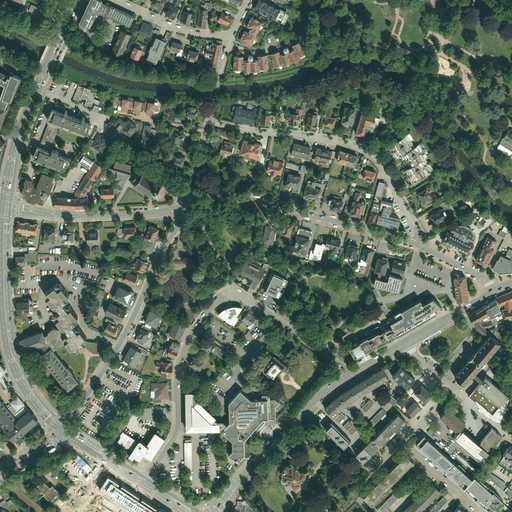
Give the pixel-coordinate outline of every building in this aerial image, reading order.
[(101,14),(131,26),(136,15),(101,0),(90,0),(81,21),(91,25),(90,27),(98,30),(102,21),(98,20),(101,14)] [(170,2),(165,14),(174,18),(180,6),(178,5),(179,0),(172,0),(172,2),(170,2)] [(265,0),(256,0),(253,7),(280,20),(285,10),(265,0)] [(443,1),(439,0),(434,0),(431,13),(439,15),(443,1)] [(199,8),(197,25),(206,26),(208,9),(212,9),(212,2),(205,2),(205,4),(201,4),(201,8),(199,8)] [(43,12),(30,6),(24,20),(37,26),(43,12)] [(184,10),(181,21),(189,23),(193,12),(184,10)] [(222,22),(227,24),(232,16),(222,11),(216,20),(221,23),(222,22)] [(244,29),(240,38),(251,43),(255,34),(257,29),(257,30),(262,20),(251,15),(246,25),(250,27),(248,31),(244,29)] [(141,22),(136,33),(146,37),(147,36),(151,37),(154,30),(150,29),(152,26),(141,22)] [(119,30),(110,50),(121,55),(130,35),(119,30)] [(165,40),(155,36),(145,59),(155,63),(165,40)] [(250,67),(259,66),(267,65),(267,66),(273,65),(273,62),(282,59),(283,62),(291,59),(299,55),(298,53),(306,49),(299,37),(292,42),(294,45),(289,47),(287,44),(283,47),(284,50),(279,51),(278,48),(269,51),(270,53),(266,54),(265,51),(257,52),(258,56),(252,57),(252,53),(247,53),(247,57),(242,57),(242,52),(233,52),(232,66),(241,66),(250,67)] [(180,48),(182,42),(172,38),(171,41),(169,41),(166,47),(166,49),(169,50),(167,53),(179,57),(182,49),(180,48)] [(205,48),(203,54),(210,55),(208,64),(217,66),(221,43),(212,42),(211,49),(205,48)] [(408,43),(398,45),(402,57),(414,51),(408,43)] [(133,46),(129,55),(138,58),(141,49),(133,46)] [(187,49),(184,58),(194,61),(197,51),(187,49)] [(0,153),(5,137),(0,135),(0,126),(7,105),(5,105),(6,100),(9,100),(21,78),(7,73),(0,69),(0,153)] [(83,88),(80,97),(88,99),(86,105),(93,107),(92,109),(98,111),(99,106),(97,106),(98,100),(93,98),(94,97),(92,96),(93,93),(89,92),(90,90),(83,88)] [(118,100),(117,105),(122,105),(121,111),(127,112),(128,109),(134,110),(133,114),(140,115),(142,102),(133,101),(133,102),(128,102),(129,100),(122,99),(122,101),(118,100)] [(349,123),(352,124),(357,104),(350,103),(351,101),(344,99),(343,103),(345,104),(340,121),(344,122),(343,125),(348,127),(349,123)] [(154,104),(146,103),(145,116),(153,117),(154,104)] [(233,119),(253,123),(257,108),(252,107),(251,109),(236,105),(233,119)] [(185,106),(184,118),(195,119),(196,107),(185,106)] [(292,126),(292,125),(298,125),(298,121),(300,121),(300,116),(298,116),(299,114),(302,114),(302,109),(297,108),(296,114),(289,113),(289,117),(286,117),(286,122),(289,122),(289,124),(289,126),(292,126)] [(37,144),(33,156),(65,168),(69,157),(57,152),(58,150),(51,148),(60,125),(85,134),(89,124),(52,110),(48,120),(53,122),(43,147),(37,144)] [(308,112),(306,127),(315,129),(315,126),(317,126),(317,122),(316,121),(318,113),(308,112)] [(362,113),(360,119),(369,122),(377,124),(377,123),(385,126),(387,119),(382,118),(383,116),(377,114),(376,116),(371,114),(371,115),(362,113)] [(261,114),(260,123),(269,124),(269,121),(271,121),(271,122),(275,123),(276,116),(271,115),(261,114)] [(325,115),(324,125),(329,126),(329,129),(333,130),(333,126),(334,127),(336,116),(325,115)] [(137,127),(127,120),(126,121),(119,116),(107,132),(116,138),(121,131),(129,137),(137,127)] [(356,133),(359,134),(358,136),(362,137),(363,135),(365,136),(366,132),(372,133),(374,129),(368,127),(369,122),(360,119),(356,133)] [(151,126),(144,125),(142,137),(150,139),(150,135),(157,136),(158,130),(151,129),(151,126)] [(499,142),(511,149),(511,130),(508,128),(499,142)] [(181,134),(170,132),(168,140),(170,140),(169,144),(179,146),(180,140),(183,140),(184,136),(181,135),(181,134)] [(103,153),(110,141),(98,133),(91,146),(103,153)] [(404,136),(388,146),(395,158),(399,156),(406,168),(403,170),(411,184),(427,174),(420,161),(423,159),(415,147),(412,149),(404,136)] [(242,138),(238,153),(256,158),(260,143),(242,138)] [(222,141),(220,151),(231,154),(234,144),(222,141)] [(291,141),(287,155),(291,156),(291,153),(307,157),(306,160),(309,161),(311,154),(308,153),(310,146),(291,141)] [(311,160),(328,165),(332,151),(315,147),(311,160)] [(337,150),(334,161),(353,167),(352,169),(357,171),(359,163),(355,162),(357,155),(337,150)] [(182,165),(184,157),(182,157),(182,155),(176,154),(175,155),(168,153),(166,164),(171,165),(170,168),(178,173),(180,169),(181,170),(182,170),(183,169),(184,168),(184,167),(184,166),(183,165),(182,165)] [(79,162),(88,169),(93,162),(83,155),(79,162)] [(283,163),(268,159),(265,170),(280,175),(283,163)] [(130,173),(132,166),(116,161),(114,168),(109,167),(109,168),(111,168),(110,172),(117,174),(117,179),(125,178),(125,177),(128,177),(129,173),(130,174),(131,173),(130,173)] [(86,207),(86,195),(104,170),(94,163),(74,191),(74,196),(53,196),(53,208),(86,207)] [(362,177),(371,180),(374,171),(365,168),(366,165),(362,163),(360,168),(364,170),(362,177)] [(306,173),(308,167),(301,165),(299,171),(306,173)] [(143,170),(133,185),(152,198),(162,184),(143,170)] [(29,197),(28,199),(44,203),(47,195),(49,195),(56,177),(42,171),(36,187),(33,186),(35,183),(32,182),(33,180),(26,177),(22,189),(24,192),(23,196),(29,197)] [(287,173),(284,184),(298,188),(302,177),(287,173)] [(306,179),(301,194),(318,199),(321,188),(314,186),(315,181),(306,179)] [(417,194),(422,204),(432,198),(429,193),(435,190),(432,184),(426,188),(427,189),(417,194)] [(113,187),(100,187),(101,197),(114,196),(113,187)] [(353,200),(351,199),(347,213),(360,217),(364,203),(359,202),(361,194),(355,192),(353,200)] [(344,200),(332,197),(329,209),(341,212),(344,200)] [(367,222),(375,224),(375,222),(380,200),(374,199),(374,203),(372,202),(368,221),(367,222)] [(375,222),(398,228),(400,218),(389,216),(392,203),(380,200),(375,222)] [(442,207),(428,215),(434,225),(452,214),(449,209),(450,208),(445,200),(440,203),(442,207)] [(18,220),(17,232),(37,234),(38,223),(18,220)] [(289,233),(292,224),(282,221),(279,230),(289,233)] [(273,242),(276,225),(265,223),(262,244),(268,245),(268,241),(273,242)] [(447,228),(442,238),(469,252),(474,242),(471,241),(472,238),(473,235),(473,231),(471,229),(469,226),(466,224),(462,223),(459,223),(456,224),(454,225),(452,227),(450,230),(447,228)] [(149,224),(144,236),(146,237),(142,249),(151,252),(156,241),(154,240),(155,237),(157,238),(159,233),(157,232),(158,227),(149,224)] [(123,225),(123,235),(136,235),(135,225),(123,225)] [(504,239),(509,228),(503,225),(498,235),(504,239)] [(42,228),(41,239),(53,240),(54,228),(42,228)] [(62,230),(61,239),(67,239),(67,242),(73,242),(73,239),(74,229),(64,228),(64,231),(62,230)] [(311,231),(298,228),(293,251),(306,254),(311,231)] [(86,232),(86,245),(91,245),(91,241),(99,241),(99,231),(86,232)] [(486,235),(475,259),(485,264),(497,240),(486,235)] [(326,244),(325,245),(333,247),(333,249),(337,250),(337,249),(338,249),(338,247),(340,248),(341,242),(340,242),(340,241),(328,237),(326,244)] [(316,243),(314,249),(312,255),(312,257),(313,257),(317,258),(316,261),(317,261),(317,262),(318,262),(318,261),(320,262),(323,250),(324,250),(325,245),(326,244),(322,243),(322,244),(316,243)] [(346,243),(343,256),(354,259),(358,246),(352,245),(346,243)] [(370,261),(373,251),(363,248),(360,259),(370,261)] [(15,254),(15,263),(25,263),(25,260),(34,260),(34,250),(28,250),(28,252),(24,252),(24,254),(15,254)] [(497,258),(492,269),(498,272),(498,274),(511,273),(511,259),(501,254),(498,259),(497,258)] [(386,259),(376,257),(372,271),(382,273),(386,259)] [(133,262),(131,267),(143,272),(147,262),(138,258),(135,263),(133,262)] [(245,259),(240,271),(253,277),(249,286),(255,288),(264,268),(245,259)] [(395,259),(392,269),(396,270),(394,276),(389,275),(387,281),(374,278),(372,285),(398,292),(402,278),(399,278),(400,271),(403,272),(406,261),(395,259)] [(128,272),(125,281),(136,285),(139,276),(128,272)] [(272,272),(264,290),(280,297),(288,279),(272,272)] [(94,287),(95,280),(76,276),(75,283),(94,287)] [(456,301),(468,300),(466,277),(454,278),(456,301)] [(36,350),(66,389),(76,381),(52,349),(55,347),(58,348),(65,343),(71,350),(76,350),(78,348),(81,346),(84,344),(86,342),(86,338),(79,328),(74,328),(72,324),(78,320),(78,316),(70,306),(65,306),(63,304),(68,299),(68,295),(59,285),(55,285),(46,292),(46,297),(53,307),(57,307),(60,311),(55,315),(55,319),(61,327),(58,329),(54,328),(48,332),(48,335),(45,337),(43,332),(21,341),(26,354),(36,350)] [(114,299),(128,305),(134,293),(119,287),(114,299)] [(511,291),(494,299),(498,307),(504,305),(505,310),(502,310),(503,318),(511,316),(511,291)] [(422,303),(420,300),(388,318),(391,323),(349,347),(356,358),(435,312),(433,308),(438,305),(434,297),(422,303)] [(494,299),(483,305),(488,314),(489,315),(499,309),(498,307),(494,299)] [(29,306),(29,302),(17,302),(17,311),(29,311),(33,311),(32,306),(29,306)] [(108,302),(103,312),(120,320),(125,311),(108,302)] [(483,305),(475,310),(480,318),(485,315),(489,321),(491,320),(489,315),(488,314),(483,305)] [(219,313),(218,315),(227,320),(224,324),(233,329),(241,317),(237,315),(241,308),(240,308),(238,307),(237,307),(235,307),(233,307),(231,307),(229,308),(227,309),(225,309),(223,310),(221,312),(219,313)] [(149,310),(144,322),(156,327),(161,315),(149,310)] [(475,310),(467,314),(473,324),(480,330),(486,336),(490,331),(482,326),(479,322),(481,321),(480,318),(475,310)] [(255,317),(248,311),(241,319),(248,325),(255,317)] [(174,321),(168,334),(180,339),(185,325),(174,321)] [(109,323),(105,331),(115,337),(119,329),(109,323)] [(137,338),(135,341),(143,345),(145,341),(147,342),(151,334),(140,328),(136,337),(137,338)] [(453,375),(463,384),(472,373),(500,340),(490,331),(486,336),(453,375)] [(202,338),(196,347),(205,352),(211,343),(202,338)] [(170,342),(165,355),(174,358),(179,346),(170,342)] [(215,345),(211,351),(223,359),(227,353),(215,345)] [(130,346),(122,359),(133,365),(140,351),(138,350),(130,346)] [(273,352),(260,368),(273,378),(286,362),(273,352)] [(192,355),(188,364),(200,370),(204,361),(192,355)] [(160,368),(160,373),(172,375),(173,364),(157,362),(156,367),(160,368)] [(0,363),(0,421),(7,429),(6,430),(14,439),(37,420),(18,397),(9,403),(11,406),(9,408),(0,397),(0,371),(4,368),(0,363)] [(413,379),(397,367),(390,376),(396,380),(395,381),(398,384),(399,382),(406,388),(413,379)] [(381,369),(364,380),(371,390),(388,380),(381,369)] [(497,418),(501,420),(503,411),(510,411),(510,398),(507,397),(508,392),(486,376),(481,382),(469,396),(478,403),(479,405),(481,408),(487,413),(490,415),(494,417),(497,418)] [(364,380),(348,390),(356,400),(371,390),(364,380)] [(154,392),(154,398),(168,398),(168,383),(151,383),(151,392),(154,392)] [(413,400),(405,410),(412,416),(431,393),(419,383),(412,392),(420,398),(416,403),(413,400)] [(186,391),(187,430),(221,429),(222,434),(230,442),(231,450),(228,453),(239,462),(242,458),(247,458),(252,452),(250,450),(249,433),(263,418),(276,418),(275,406),(279,402),(275,398),(270,398),(270,394),(262,394),(262,398),(251,398),(240,389),(229,401),(229,421),(226,424),(223,420),(216,420),(195,397),(195,391),(186,391)] [(348,390),(340,396),(348,405),(356,400),(348,390)] [(377,391),(373,396),(377,400),(381,395),(377,391)] [(395,406),(398,401),(388,392),(384,396),(395,406)] [(340,396),(332,402),(340,412),(348,405),(340,396)] [(369,400),(361,408),(365,412),(373,404),(369,400)] [(332,402),(325,408),(334,418),(334,417),(340,412),(332,402)] [(455,432),(460,427),(464,423),(446,407),(438,416),(455,432)] [(385,412),(381,408),(369,422),(373,425),(385,412)] [(344,416),(340,412),(334,417),(339,421),(344,416)] [(397,416),(372,441),(378,447),(403,422),(397,416)] [(353,424),(347,430),(351,434),(364,421),(360,417),(353,424)] [(348,420),(343,426),(347,430),(353,424),(348,420)] [(350,442),(331,423),(325,429),(344,448),(350,442)] [(460,427),(455,432),(452,437),(478,461),(501,436),(492,428),(478,443),(460,427)] [(143,453),(150,458),(163,437),(154,432),(146,444),(122,429),(116,438),(132,448),(127,456),(132,458),(133,457),(139,460),(143,453)] [(424,432),(414,443),(483,506),(489,499),(486,497),(493,490),(474,473),(471,475),(424,432)] [(372,441),(365,448),(371,454),(378,447),(372,441)] [(192,473),(191,442),(183,442),(184,471),(186,471),(186,474),(192,473)] [(511,449),(508,446),(499,459),(511,468),(511,449)] [(371,454),(365,448),(357,456),(363,462),(371,454)] [(413,461),(405,453),(365,495),(373,503),(413,461)] [(302,470),(300,471),(297,468),(298,467),(295,464),(294,465),(290,461),(288,464),(286,463),(284,466),(285,467),(282,470),(283,471),(280,474),(283,477),(281,478),(280,480),(281,482),(283,483),(285,482),(287,484),(289,482),(295,488),(301,482),(300,482),(303,478),(302,477),(304,476),(305,473),(304,471),(302,470)] [(428,477),(416,466),(412,469),(424,481),(428,477)] [(505,482),(487,471),(485,475),(501,488),(505,482)] [(119,482),(109,476),(101,489),(135,511),(167,511),(161,508),(158,511),(118,484),(119,482)] [(408,477),(395,490),(397,492),(399,493),(411,481),(408,477)] [(49,488),(42,480),(35,486),(50,502),(52,500),(51,499),(58,492),(51,485),(49,488)] [(432,483),(403,511),(420,511),(440,492),(432,483)] [(353,486),(349,490),(359,501),(363,497),(353,486)] [(393,488),(377,504),(385,511),(390,508),(385,503),(397,492),(395,490),(393,488)] [(489,511),(511,511),(511,508),(509,511),(500,502),(503,499),(493,490),(486,497),(489,499),(483,506),(489,511)] [(443,496),(427,511),(434,511),(447,499),(443,496)] [(6,501),(4,499),(0,501),(0,504),(2,508),(13,500),(11,498),(6,501)] [(252,511),(245,502),(239,501),(239,509),(242,509),(242,511),(252,511)]
